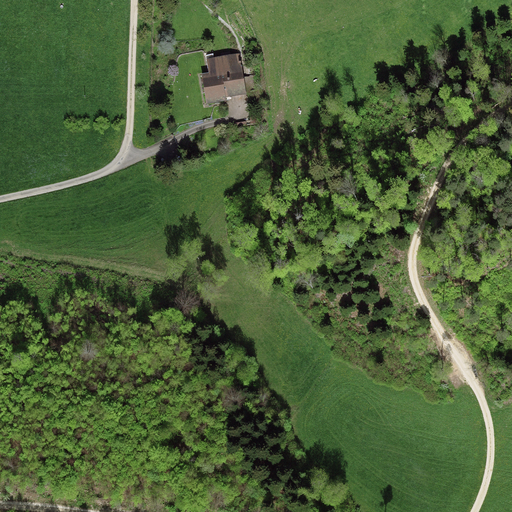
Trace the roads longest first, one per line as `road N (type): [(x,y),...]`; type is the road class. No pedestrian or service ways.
road 1 (track): [(511,102),(455,151),(412,251),(421,298),(491,423),(492,465),(475,511)]
road 2 (track): [(122,164),(132,0)]
